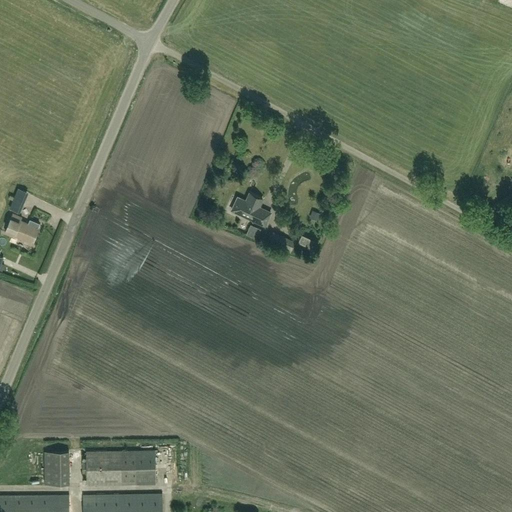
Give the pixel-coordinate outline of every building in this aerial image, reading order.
[(22,192),(17,201),(37,210),(41,201),(22,192)] [(262,199),(250,193),(246,201),(238,197),(232,210),(240,213),(240,214),(253,220),(265,225),(270,212),(259,207),(262,199)] [(5,232),(22,239),(21,241),(30,245),(32,241),(33,241),(39,228),(38,228),(39,224),(30,220),(28,224),(21,220),(22,218),(12,214),(5,232)] [(257,239),(262,230),(250,224),(245,234),(257,239)] [(294,243),(271,232),(267,241),(290,252),(294,243)] [(86,451),(87,484),(156,483),(156,450),(86,451)] [(69,451),(44,451),(45,484),(69,484),(69,451)] [(83,511),(162,511),(162,493),(83,495),(83,511)] [(69,511),(69,495),(0,495),(0,511),(69,511)]
